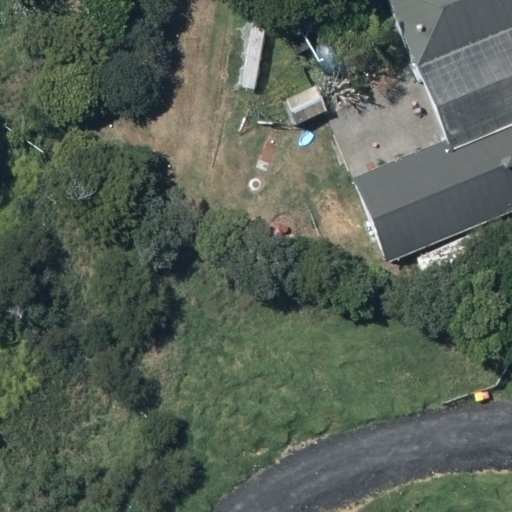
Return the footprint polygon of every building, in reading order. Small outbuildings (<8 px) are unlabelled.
[(511,0),(381,0),(409,70),(511,28),(511,0)] [(305,49),(297,34),(281,43),(289,58),(305,49)] [(276,102),(288,127),(332,107),(321,83),(276,102)] [(381,265),(511,211),(511,134),(504,116),(347,181),(381,265)] [(300,194),(326,246),(355,232),(330,180),(300,194)] [(316,242),(299,238),(297,256),(313,259),(316,242)]
